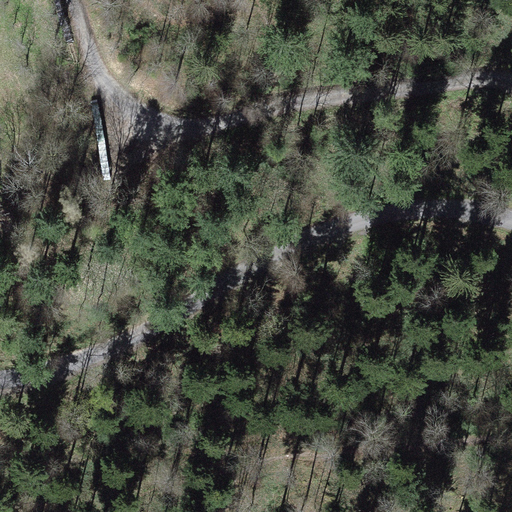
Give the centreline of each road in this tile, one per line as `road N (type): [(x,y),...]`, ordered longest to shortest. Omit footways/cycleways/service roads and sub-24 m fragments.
road 1 (track): [(511,83),(417,63),(292,64),(236,84),(159,144),(127,154),(71,0)]
road 2 (unclassified): [(0,380),(73,370),(332,227),(457,209),(511,219)]
